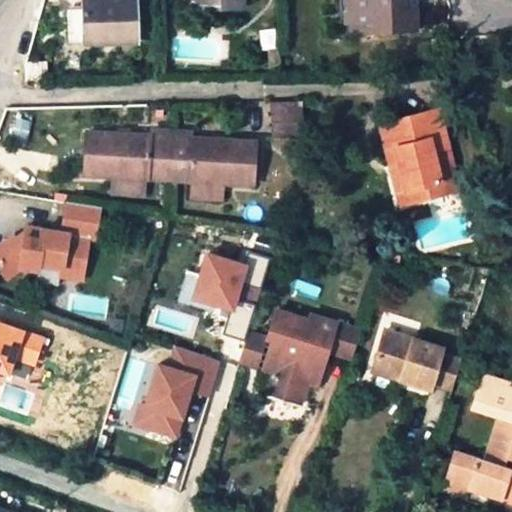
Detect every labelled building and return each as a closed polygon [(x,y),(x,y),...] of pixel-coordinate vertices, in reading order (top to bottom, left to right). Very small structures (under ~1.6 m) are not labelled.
[(84,10),(67,11),(68,43),(84,43),(84,47),(137,44),(135,0),(122,0),(84,2),(84,10)] [(368,23),(367,0),(346,0),(347,23),(368,23)] [(412,0),(367,0),(368,23),(368,31),(412,31),(412,0)] [(47,80),(46,61),(26,62),(26,80),(47,80)] [(275,122),(302,122),(301,103),(272,102),(273,122),(275,122)] [(381,125),(391,165),(400,163),(411,204),(457,193),(437,111),(381,125)] [(303,136),(302,122),(275,122),(275,137),(303,136)] [(84,174),(112,176),(145,178),(169,179),(172,132),(150,131),(150,136),(86,133),(84,174)] [(169,179),(190,180),(224,182),(254,184),(256,143),(193,139),(193,133),(172,132),(169,179)] [(400,163),(391,165),(400,206),(411,204),(400,163)] [(145,178),(112,176),(111,193),(144,195),(145,178)] [(224,182),(190,180),(189,198),(224,200),(224,182)] [(39,239),(23,237),(14,244),(8,236),(0,242),(0,266),(8,277),(19,267),(39,271),(41,256),(63,259),(60,276),(83,280),(89,236),(96,236),(100,209),(66,204),(62,232),(41,228),(39,239)] [(200,275),(193,299),(221,307),(218,316),(227,318),(232,301),(252,307),(268,257),(245,251),(241,266),(205,255),(200,275)] [(193,299),(200,275),(191,273),(182,306),(218,316),(221,307),(193,299)] [(271,372),(263,394),(292,403),(302,370),(319,365),(322,355),(347,363),(358,329),(310,315),(307,321),(273,311),(264,339),(269,341),(260,369),(271,372)] [(0,377),(8,380),(14,360),(35,367),(45,338),(0,323),(0,377)] [(432,387),(446,391),(456,363),(440,359),(443,349),(385,331),(371,368),(401,377),(399,382),(431,392),(432,387)] [(264,339),(246,333),(237,362),(260,369),(269,341),(264,339)] [(156,364),(143,406),(153,409),(147,428),(174,436),(180,416),(175,415),(178,407),(183,409),(188,389),(207,395),(218,361),(174,345),(167,367),(156,364)] [(511,410),(511,383),(476,374),(466,409),(492,416),(481,457),(448,448),(437,488),(476,499),(477,495),(489,498),(488,503),(507,508),(508,504),(511,505),(511,468),(500,465),(503,453),(511,455),(511,423),(509,423),(511,410)] [(153,409),(143,406),(138,404),(132,423),(147,428),(153,409)]
